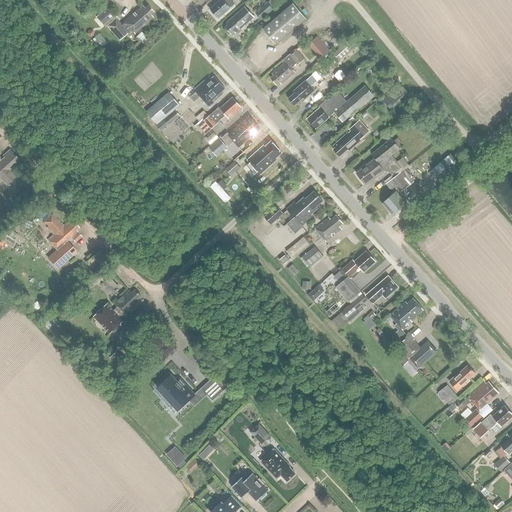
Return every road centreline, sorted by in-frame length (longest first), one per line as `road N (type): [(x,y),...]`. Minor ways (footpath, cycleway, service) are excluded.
road 1 (residential): [(307,154),(163,287),(152,288),(0,127)]
road 2 (secondary): [(511,380),(307,154)]
road 3 (unclassified): [(511,123),(483,144),(469,141),(351,0)]
road 4 (secondary): [(307,154),(175,6)]
